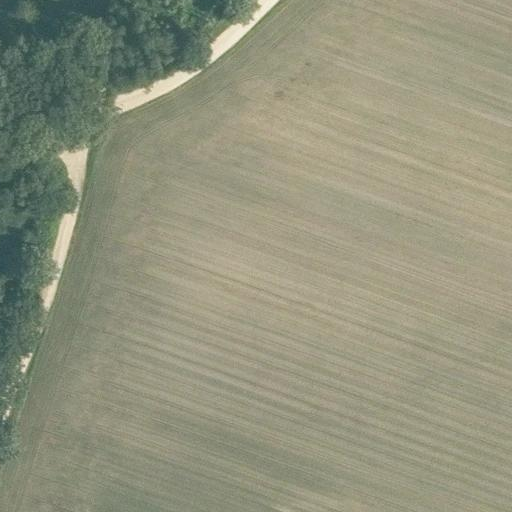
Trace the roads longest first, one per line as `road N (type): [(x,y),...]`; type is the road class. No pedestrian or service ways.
road 1 (track): [(0,415),(75,166),(78,127)]
road 2 (track): [(78,127),(171,77),(263,0)]
